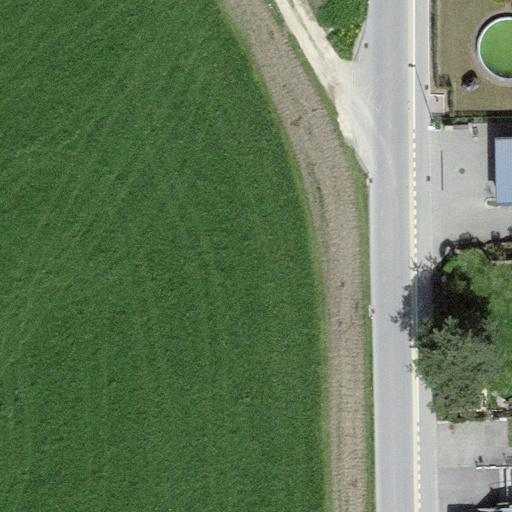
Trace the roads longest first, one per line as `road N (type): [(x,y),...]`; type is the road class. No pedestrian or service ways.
road 1 (tertiary): [(402,511),(394,117),(401,0)]
road 2 (track): [(394,117),(332,0)]
